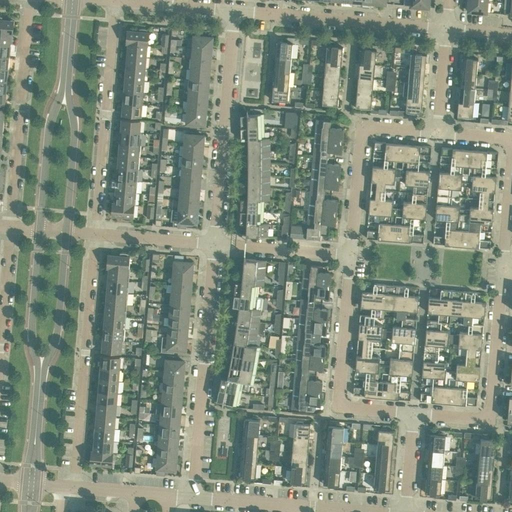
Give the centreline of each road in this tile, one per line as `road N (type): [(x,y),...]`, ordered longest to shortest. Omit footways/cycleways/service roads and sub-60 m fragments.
road 1 (residential): [(194,498),(218,240)]
road 2 (residential): [(73,488),(94,230)]
road 3 (residential): [(414,414),(338,407),(353,251)]
road 4 (residential): [(94,230),(114,1)]
road 5 (residential): [(218,240),(236,11)]
road 6 (residential): [(414,414),(489,420),(504,267)]
road 7 (residential): [(10,223),(29,0)]
road 8 (residential): [(353,251),(364,123),(439,130)]
road 9 (residential): [(356,511),(194,498)]
road 10 (tertiary): [(39,225),(32,343),(39,381)]
road 11 (tertiary): [(39,381),(55,339),(68,228)]
road 12 (tertiary): [(68,228),(75,131),(65,78)]
road 13 (tertiary): [(65,78),(47,133),(39,225)]
road 14 (residential): [(218,240),(353,251)]
road 15 (residential): [(94,230),(218,240)]
road 16 (residential): [(236,11),(114,1)]
road 17 (residential): [(194,498),(73,488)]
road 18 (residential): [(0,344),(10,223)]
